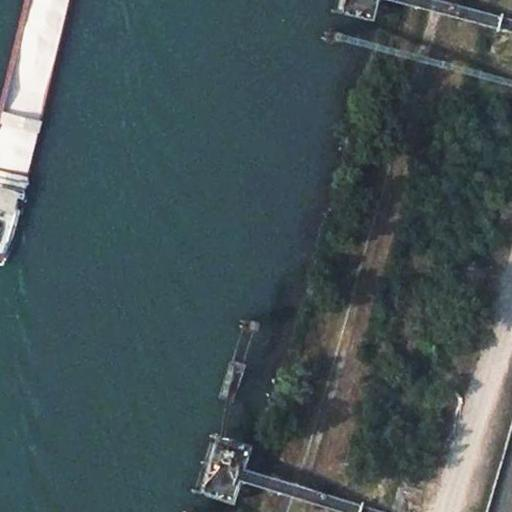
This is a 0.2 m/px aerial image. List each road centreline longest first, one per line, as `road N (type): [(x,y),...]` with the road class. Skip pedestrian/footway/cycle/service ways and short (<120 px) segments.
road 1 (track): [(293,511),(443,0)]
road 2 (track): [(427,511),(511,227)]
